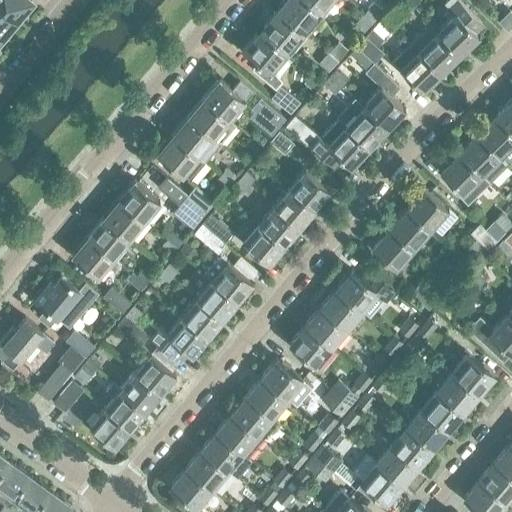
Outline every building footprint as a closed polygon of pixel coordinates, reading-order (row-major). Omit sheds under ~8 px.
[(0,0),(0,4),(15,18),(22,10),(23,11),(31,1),(30,0),(0,0)] [(307,0),(283,0),(276,8),(307,34),(324,14),(307,0)] [(307,0),(324,14),(335,0),(307,0)] [(412,5),(406,0),(395,0),(394,2),(406,12),(412,5)] [(456,11),(438,29),(460,52),(479,33),(476,30),(483,24),(460,0),(447,0),(446,1),(456,11)] [(499,0),(492,9),(506,21),(511,13),(511,9),(500,0),(499,0)] [(373,1),(363,12),(372,20),(382,9),(373,1)] [(15,18),(0,5),(0,35),(6,28),(7,29),(16,18),(15,18)] [(276,8),(259,28),(287,51),(290,54),(307,34),(276,8)] [(372,20),(363,12),(354,22),(364,30),(372,20)] [(431,22),(412,40),(419,47),(441,70),(460,52),(438,29),(431,22)] [(365,35),(377,45),(384,37),(372,26),(365,35)] [(259,28),(242,49),(255,60),(251,67),(275,87),(282,79),(273,69),(287,51),(259,28)] [(377,45),(365,35),(364,34),(355,44),(373,60),(382,50),(377,45)] [(327,51),(337,59),(347,48),(338,39),(327,51)] [(412,40),(392,59),(399,66),(421,89),(441,70),(419,47),(412,40)] [(337,59),(327,51),(318,61),(328,70),(337,59)] [(380,85),(363,104),(387,126),(405,106),(391,93),(398,84),(373,60),(364,70),(380,85)] [(328,75),(340,85),(348,77),(336,66),(328,75)] [(340,85),(328,75),(322,82),(334,93),(340,85)] [(219,77),(203,96),(229,118),(252,90),(240,79),(232,88),(219,77)] [(272,96),(289,111),(298,100),(280,86),(272,96)] [(203,96),(188,115),(213,136),(220,142),(236,123),(229,118),(203,96)] [(254,109),(249,115),(256,121),(271,133),(284,117),(266,101),(259,96),(251,106),(254,109)] [(354,96),(337,116),(338,117),(345,123),(369,145),(387,126),(363,104),(354,96)] [(511,97),(496,113),(511,129),(511,97)] [(293,113),(285,123),(310,144),(318,135),(293,113)] [(511,129),(496,113),(477,131),(500,154),(511,142),(511,129)] [(188,115),(172,133),(198,155),(205,160),(220,142),(213,136),(188,115)] [(318,135),(310,144),(333,166),(342,157),(350,165),(369,145),(345,123),(338,117),(320,136),(318,135)] [(279,129),(270,140),(280,148),(289,137),(279,129)] [(257,130),(252,137),(260,144),(266,137),(257,130)] [(477,131),(459,150),(489,181),(508,163),(500,155),(500,154),(477,131)] [(172,133),(156,152),(182,174),(189,179),(205,160),(198,155),(172,133)] [(260,144),(252,137),(247,142),(256,149),(260,144)] [(459,150),(439,169),(453,183),(450,186),(467,203),(489,181),(459,150)] [(226,166),(220,173),(231,182),(236,175),(226,166)] [(304,167),(289,186),(314,207),(330,188),(304,167)] [(245,168),(239,176),(249,183),(255,176),(245,168)] [(231,182),(220,173),(216,178),(227,187),(231,182)] [(249,183),(239,176),(234,182),(244,189),(249,183)] [(134,178),(118,197),(143,218),(159,199),(134,178)] [(196,185),(189,194),(207,209),(214,201),(196,185)] [(424,185),(406,205),(430,226),(448,206),(424,185)] [(289,186),(274,204),(299,225),(314,207),(289,186)] [(189,194),(182,202),(200,217),(207,209),(189,194)] [(143,218),(118,197),(103,216),(128,237),(143,218)] [(200,217),(182,202),(174,211),(192,226),(200,217)] [(274,204),(259,222),(284,243),(299,225),(274,204)] [(406,205),(389,225),(413,246),(430,226),(406,205)] [(511,222),(511,221),(501,211),(493,219),(505,231),(511,222)] [(210,212),(202,222),(225,241),(233,232),(210,212)] [(103,216),(87,234),(113,255),(128,237),(103,216)] [(225,241),(202,222),(194,231),(217,251),(225,241)] [(284,243),(259,222),(243,240),(268,262),(284,243)] [(497,238),(479,223),(471,232),(476,236),(469,243),(482,255),(497,238)] [(413,246),(389,225),(371,245),(395,267),(413,246)] [(167,237),(177,246),(182,239),(172,231),(167,237)] [(113,255),(87,234),(71,253),(97,274),(106,263),(114,269),(121,261),(113,255)] [(177,246),(167,237),(162,243),(172,251),(177,246)] [(511,244),(505,237),(498,245),(508,255),(511,251),(511,244)] [(193,258),(199,251),(188,242),(182,248),(193,258)] [(220,253),(204,271),(212,278),(237,299),(253,280),(227,259),(220,253)] [(162,267),(172,275),(178,268),(168,260),(162,267)] [(172,275),(162,267),(157,273),(167,282),(172,275)] [(136,274),(145,282),(151,277),(141,268),(136,274)] [(352,268),(336,287),(362,308),(369,314),(385,296),(386,297),(393,289),(369,268),(362,276),(352,268)] [(145,282),(136,274),(132,270),(126,277),(140,289),(145,282)] [(453,281),(441,271),(435,279),(446,289),(453,281)] [(54,281),(51,279),(35,298),(57,316),(75,294),(86,303),(92,296),(81,287),(79,289),(61,274),(54,281)] [(212,278),(197,295),(222,317),(237,299),(212,278)] [(410,292),(429,308),(438,298),(418,282),(410,292)] [(121,311),(129,302),(130,301),(111,286),(103,296),(121,311)] [(362,308),(336,287),(321,304),(346,326),(362,308)] [(197,295),(182,313),(207,335),(222,317),(197,295)] [(133,304),(125,314),(134,322),(142,312),(133,304)] [(321,304),(306,322),(331,344),(346,326),(321,304)] [(480,319),(470,330),(500,358),(502,356),(508,350),(511,353),(511,352),(511,317),(506,312),(490,328),(480,319)] [(157,322),(148,332),(181,360),(189,351),(192,353),(207,335),(182,313),(167,331),(157,322)] [(134,322),(125,314),(117,323),(139,343),(147,333),(134,322)] [(0,337),(0,356),(1,357),(3,356),(12,364),(10,365),(11,366),(36,339),(46,348),(52,341),(43,332),(26,316),(15,328),(11,324),(0,337)] [(407,332),(416,322),(409,316),(400,326),(407,332)] [(435,324),(427,317),(418,328),(426,334),(435,324)] [(331,344),(306,322),(290,341),(316,362),(331,344)] [(72,343),(85,354),(93,345),(74,328),(65,338),(66,339),(66,338),(72,343)] [(393,354),(402,341),(393,333),(383,346),(393,354)] [(411,355),(421,343),(411,335),(401,347),(411,355)] [(72,343),(59,358),(62,361),(38,390),(48,398),(85,354),(72,343)] [(135,369),(160,390),(176,372),(150,350),(135,369)] [(378,372),(387,359),(377,351),(368,364),(378,372)] [(86,359),(95,367),(101,360),(92,353),(86,359)] [(396,373),(406,361),(396,353),(386,364),(396,373)] [(453,371),(478,393),(494,374),(469,353),(453,371)] [(277,356),(261,375),(286,397),(302,378),(277,356)] [(95,367),(86,359),(74,374),(83,382),(95,367)] [(135,369),(120,387),(145,408),(160,390),(135,369)] [(363,389),(372,377),(363,370),(353,381),(363,389)] [(382,371),(371,383),(380,391),(391,379),(382,371)] [(453,371),(438,389),(463,411),(478,393),(453,371)] [(286,397),(261,375),(245,393),(271,415),(272,414),(286,397)] [(72,378),(53,400),(63,408),(81,386),(72,378)] [(356,393),(338,378),(330,388),(348,403),(356,393)] [(113,395),(104,405),(130,427),(145,408),(120,387),(113,381),(106,389),(113,395)] [(330,388),(322,397),(333,406),(340,412),(348,403),(330,388)] [(365,409),(375,397),(366,389),(356,402),(365,409)] [(438,389),(423,407),(448,428),(463,411),(438,389)] [(271,415),(245,393),(230,412),(262,438),(278,418),(272,414),(271,415)] [(130,427),(104,405),(89,424),(93,427),(90,430),(98,437),(101,434),(114,445),(130,427)] [(328,411),(317,423),(327,432),(338,419),(336,417),(340,412),(333,406),(329,411),(328,411)] [(350,427),(360,414),(350,407),(340,419),(350,427)] [(448,428),(423,407),(407,425),(432,446),(448,428)] [(262,438),(230,412),(215,430),(240,452),(241,450),(247,455),(262,438)] [(432,446),(407,425),(398,418),(392,425),(401,433),(392,443),(417,464),(432,446)] [(335,445),(345,433),(335,425),(325,437),(335,445)] [(312,449),(322,437),(313,429),(302,441),(312,449)] [(215,430),(199,448),(224,470),(240,452),(215,430)] [(511,442),(495,459),(511,473),(511,442)] [(314,453),(332,468),(340,458),(322,443),(314,453)] [(417,464),(392,443),(377,461),(402,482),(417,464)] [(297,467),(307,455),(296,446),(286,459),(297,467)] [(199,448),(184,467),(209,488),(224,470),(199,448)] [(0,451),(0,468),(8,458),(0,451)] [(332,468),(314,453),(306,462),(324,477),(332,468)] [(0,468),(0,499),(5,503),(9,498),(10,499),(29,472),(8,458),(0,468)] [(511,490),(511,473),(495,459),(480,477),(505,499),(511,490)] [(402,482),(377,461),(361,479),(386,500),(402,482)] [(280,484),(292,472),(283,465),(272,477),(280,484)] [(291,477),(293,479),(300,485),(310,474),(301,466),(291,477)] [(209,488),(184,467),(170,483),(184,495),(182,498),(191,505),(193,502),(195,505),(209,488)] [(29,472),(10,499),(17,504),(20,500),(33,510),(50,487),(29,472)] [(493,511),(505,499),(480,477),(464,496),(483,511),(493,511)] [(300,485),(293,479),(278,497),(285,503),(300,485)] [(266,502),(277,490),(269,483),(258,495),(266,502)] [(50,487),(33,510),(35,511),(75,511),(76,511),(68,506),(71,502),(50,487)] [(369,511),(341,488),(325,506),(332,511),(369,511)] [(243,511),(242,511),(256,511),(260,507),(252,500),(243,511)] [(278,511),(280,510),(271,502),(262,511),(278,511)] [(0,511),(12,511),(13,510),(5,503),(0,509),(0,511)]
